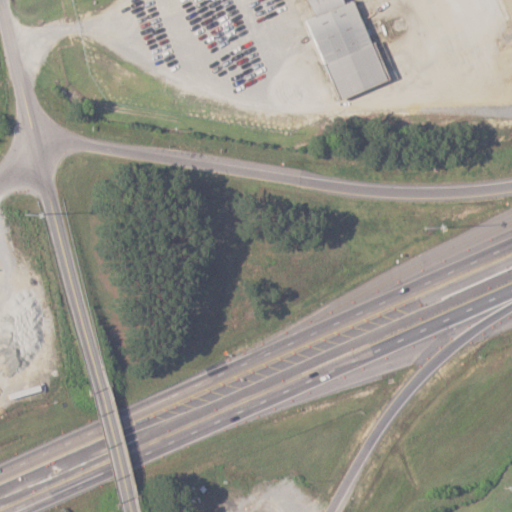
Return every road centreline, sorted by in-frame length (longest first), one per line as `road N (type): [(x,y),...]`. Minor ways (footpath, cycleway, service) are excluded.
road 1 (motorway): [(511,250),(0,477)]
road 2 (motorway): [(14,511),(511,290)]
road 3 (motorway): [(511,199),(374,192),(41,133)]
road 4 (residential): [(106,384),(7,0)]
road 5 (motorway): [(340,511),(441,361),(511,306)]
road 6 (residential): [(137,506),(106,384)]
